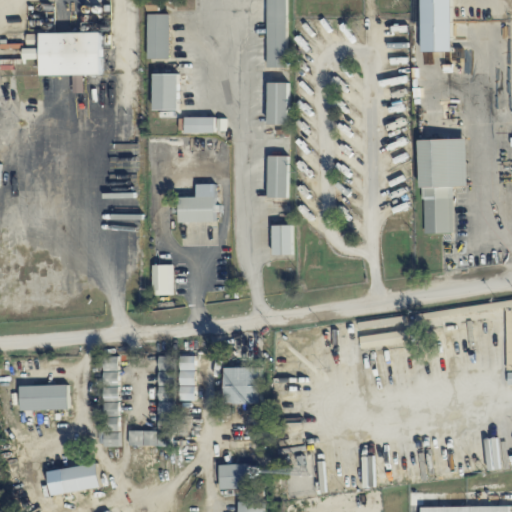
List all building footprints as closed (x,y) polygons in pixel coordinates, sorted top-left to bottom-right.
[(287,0),(268,0),(269,67),(288,68),(287,0)] [(453,51),(452,0),(421,0),(422,52),(453,51)] [(171,14),(149,14),(150,59),(172,59),(171,14)] [(43,76),(75,75),(75,93),(85,93),(85,75),(104,74),(103,32),(43,33),(43,76)] [(25,48),(25,58),(42,59),(42,48),(25,48)] [(180,110),(180,74),(155,74),(155,110),(180,110)] [(270,124),(290,124),(290,82),(270,82),(270,124)] [(216,117),(187,117),(187,132),(216,133),(216,117)] [(469,186),(468,138),(421,140),(424,233),(454,233),(453,187),(469,186)] [(289,197),(289,155),(268,156),(269,198),(289,197)] [(198,184),(198,197),(181,197),(182,222),(217,221),(216,184),(198,184)] [(293,225),(273,225),(274,255),(294,255),(293,225)] [(175,295),(174,264),(153,265),(154,295),(175,295)] [(119,357),(105,357),(106,447),(121,446),(119,357)] [(226,368),(227,404),(263,403),(262,367),(226,368)] [(70,385),(22,386),(22,411),(70,409),(70,385)] [(130,446),(174,446),(174,432),(130,431),(130,446)] [(101,488),(99,464),(64,468),(67,492),(101,488)] [(221,465),(222,489),(251,488),(251,464),(221,465)] [(264,511),(265,503),(240,502),(239,511),(264,511)]
